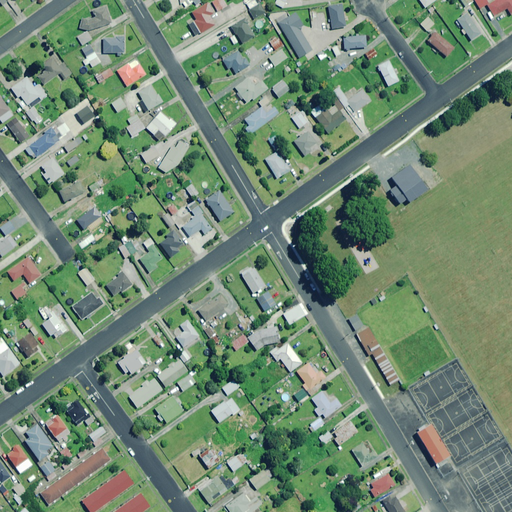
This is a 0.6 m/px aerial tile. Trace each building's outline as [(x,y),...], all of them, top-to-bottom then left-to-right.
[(226,7),(221,0),(213,0),(210,2),(216,12),(226,7)] [(249,10),(248,10),(253,19),(265,13),(259,3),(258,3),(255,0),(243,0),(249,10)] [(473,0),(478,8),(484,4),(493,17),(506,9),(510,15),(511,13),(511,1),(511,0),(473,0)] [(212,14),(206,3),(190,12),(195,20),(193,21),(200,33),(214,25),(209,16),(212,14)] [(345,27),(344,22),(347,21),(345,12),(342,13),(341,4),(326,7),(331,29),(345,27)] [(80,18),(78,28),(88,30),(110,23),(105,6),(90,11),(92,17),(85,19),(80,18)] [(432,6),(427,9),(431,18),(436,15),(432,6)] [(302,26),(294,14),(286,18),(284,14),(275,20),(298,58),(311,50),(298,28),(302,26)] [(479,35),(466,14),(456,20),(469,41),(479,35)] [(242,18),(229,27),(235,36),(239,43),(240,45),(254,36),(247,25),(249,23),(244,17),(242,18)] [(433,23),(427,17),(419,25),(426,31),(433,23)] [(443,26),(439,23),(434,29),(438,32),(443,26)] [(90,40),(86,32),(76,37),(81,45),(90,40)] [(453,48),(434,32),(426,40),(444,57),(453,48)] [(276,35),(267,41),(274,50),(282,45),(276,35)] [(115,36),(115,38),(101,38),(101,53),(115,53),(115,56),(119,56),(119,53),(124,53),(124,38),(124,36),(115,36)] [(348,50),(348,49),(365,47),(364,36),(346,37),(341,38),(342,49),(344,49),(344,50),(348,50)] [(92,53),(88,45),(80,49),(85,57),(92,53)] [(340,55),(336,46),(331,48),(335,57),(340,55)] [(376,55),(372,48),(363,54),(368,60),(376,55)] [(286,58),(280,50),(268,58),(273,66),(286,58)] [(241,59),(237,51),(221,60),(226,69),(230,67),(234,74),(249,65),(244,57),(241,59)] [(57,66),(51,57),(40,64),(45,71),(37,77),(42,85),(58,74),(62,80),(70,74),(62,63),(57,66)] [(397,82),(388,61),(377,66),(386,86),(397,82)] [(337,63),(331,68),(334,72),(340,68),(337,63)] [(130,70),(126,64),(116,71),(126,87),(144,74),(138,65),(130,70)] [(112,75),(108,69),(94,78),(98,84),(112,75)] [(32,88),(25,77),(9,87),(16,98),(19,96),(25,105),(38,97),(39,99),(45,96),(38,84),(32,88)] [(252,86),(246,78),(234,88),(238,93),(235,94),(239,99),(241,98),(245,103),(250,98),(252,100),(266,89),(260,81),(252,86)] [(288,90),(281,81),(270,89),(277,98),(288,90)] [(148,110),(162,102),(154,90),(153,91),(150,84),(137,93),(148,110)] [(332,92),(343,107),(346,105),(345,102),(347,101),(338,88),(332,92)] [(360,90),(346,102),(354,112),(369,100),(360,90)] [(322,103),(309,111),(325,133),(344,120),(338,111),(343,107),(332,92),(327,96),(334,105),(327,110),(322,103)] [(0,121),(1,123),(12,115),(0,100),(2,98),(0,95),(0,121)] [(257,102),(261,107),(243,120),(247,126),(244,128),(249,135),(278,114),(265,96),(257,102)] [(125,106),(119,98),(110,104),(115,112),(125,106)] [(93,117),(86,106),(74,114),(82,125),(93,117)] [(34,119),(36,122),(39,120),(36,117),(38,116),(32,107),(25,113),(31,121),(34,119)] [(173,124),(159,112),(145,129),(158,141),(173,124)] [(306,123),(299,112),(291,118),(298,128),(306,123)] [(144,129),(135,115),(127,120),(130,125),(125,128),(131,136),(144,129)] [(27,137),(13,117),(5,123),(19,143),(27,137)] [(58,138),(69,129),(64,123),(57,129),(55,126),(51,130),(49,128),(42,133),(43,135),(24,150),(29,156),(32,154),(36,158),(59,140),(58,138)] [(297,135),(298,137),(292,142),(303,157),(309,152),(307,150),(316,143),(307,131),(301,135),(300,133),(297,135)] [(82,142),(79,137),(63,147),(66,152),(82,142)] [(278,147),(271,137),(267,139),(273,150),(278,147)] [(188,147),(186,146),(188,143),(181,138),(178,141),(174,149),(171,147),(157,168),(164,173),(176,165),(188,147)] [(157,156),(151,147),(140,155),(145,163),(157,156)] [(78,160),(72,152),(63,158),(69,167),(78,160)] [(288,171),(276,152),(264,160),(275,179),(288,171)] [(63,174),(52,159),(40,167),(45,173),(42,176),(48,184),(51,181),(52,182),(63,174)] [(424,189),(405,163),(385,177),(404,203),(424,189)] [(103,184),(100,179),(88,187),(91,192),(99,187),(103,184)] [(197,193),(188,181),(182,185),(191,198),(197,193)] [(83,192),(78,182),(58,192),(63,202),(83,192)] [(232,212),(218,190),(204,199),(218,221),(232,212)] [(177,212),(172,205),(167,209),(172,216),(177,212)] [(193,216),(179,227),(189,239),(200,231),(203,235),(212,228),(201,214),(202,213),(196,205),(188,211),(193,216)] [(87,226),(89,230),(100,222),(97,219),(101,217),(93,206),(74,220),(82,230),(87,226)] [(174,223),(166,213),(161,217),(168,227),(174,223)] [(14,229),(8,221),(0,227),(0,230),(4,236),(14,229)] [(182,243),(172,230),(166,235),(167,238),(159,244),(169,258),(179,251),(176,247),(182,243)] [(0,256),(0,257),(16,246),(8,236),(0,241),(0,256)] [(153,244),(149,239),(142,243),(148,252),(138,259),(148,273),(156,267),(154,263),(161,258),(152,245),(153,244)] [(124,245),(129,255),(135,252),(129,242),(124,245)] [(129,255),(124,245),(118,248),(123,258),(129,255)] [(40,276),(27,257),(6,272),(12,281),(22,275),(28,284),(40,276)] [(94,280),(85,268),(77,274),(86,286),(94,280)] [(253,268),(241,276),(251,293),(264,286),(253,268)] [(132,284),(120,272),(117,275),(118,276),(105,287),(114,297),(119,292),(121,294),(132,284)] [(24,294),(19,286),(10,292),(16,300),(24,294)] [(275,304),(267,292),(255,299),(263,312),(275,304)] [(96,299),(91,293),(71,307),(80,320),(102,305),(97,298),(96,299)] [(228,304),(220,294),(197,311),(204,322),(228,304)] [(309,313),(301,302),(281,314),(288,325),(309,313)] [(52,311),(46,314),(49,319),(41,324),(49,336),(52,334),(55,338),(66,330),(52,311)] [(362,326),(356,315),(347,320),(354,331),(362,326)] [(31,326),(26,319),(22,322),(27,328),(31,326)] [(198,336),(186,320),(179,326),(183,332),(175,338),(182,347),(198,336)] [(213,335),(208,327),(203,331),(208,338),(213,335)] [(257,331),(247,338),(256,351),(263,346),(279,342),(276,327),(257,331)] [(14,335),(11,330),(7,332),(5,328),(2,330),(8,339),(14,335)] [(355,335),(367,356),(369,355),(388,385),(398,379),(367,328),(355,335)] [(37,346),(29,334),(15,342),(26,358),(37,351),(35,347),(37,346)] [(156,335),(151,339),(160,350),(165,346),(156,335)] [(247,342),(242,335),(230,343),(235,351),(247,342)] [(0,373),(2,376),(19,364),(8,349),(0,337),(0,373)] [(283,347),(281,344),(269,353),(276,362),(279,359),(289,372),(301,363),(287,344),(283,347)] [(139,357),(134,351),(131,353),(129,351),(126,353),(126,354),(115,362),(124,374),(127,371),(129,374),(141,365),(136,359),(139,357)] [(178,355),(176,353),(173,355),(176,359),(179,356),(183,362),(189,358),(184,351),(178,355)] [(187,371),(179,360),(156,376),(164,387),(187,371)] [(295,398),(300,405),(319,391),(314,386),(324,378),(319,371),(315,374),(307,364),(296,372),(304,383),(301,386),(305,390),(295,398)] [(182,392),(195,382),(191,377),(195,374),(193,371),(176,383),(182,392)] [(162,390),(154,379),(148,382),(147,380),(141,384),(142,387),(128,397),(136,408),(162,390)] [(237,388),(232,380),(221,388),(226,396),(237,388)] [(329,403),(321,392),(310,399),(317,408),(313,410),(317,417),(321,414),(324,417),(340,406),(335,399),(329,403)] [(165,423),(185,409),(176,398),(175,399),(172,395),(153,409),(158,415),(156,416),(160,421),(162,419),(165,423)] [(239,411),(231,399),(224,403),(224,402),(210,411),(218,423),(231,413),(232,415),(239,411)] [(87,425),(96,418),(93,414),(89,417),(76,401),(64,410),(76,426),(83,421),(87,425)] [(68,433),(56,415),(50,419),(52,422),(46,427),(53,438),(54,438),(56,441),(61,438),(64,441),(67,439),(64,436),(68,433)] [(323,424),(319,418),(309,425),(314,431),(323,424)] [(357,432),(349,421),(333,433),(336,437),(333,439),(338,446),(357,432)] [(443,452),(423,421),(411,428),(431,459),(443,452)] [(51,446),(35,424),(24,432),(29,438),(24,442),(38,461),(47,454),(45,450),(51,446)] [(105,432),(101,427),(93,432),(89,426),(84,430),(92,441),(105,432)] [(331,437),(327,431),(318,438),(322,444),(331,437)] [(99,438),(91,444),(94,447),(101,442),(99,438)] [(368,453),(362,443),(350,450),(360,466),(376,457),(372,451),(368,453)] [(26,459),(16,445),(11,450),(12,451),(5,456),(18,473),(25,468),(21,463),(26,459)] [(64,446),(58,451),(65,460),(71,455),(64,446)] [(111,460),(102,448),(39,494),(47,506),(111,460)] [(219,460),(210,448),(198,456),(207,469),(219,460)] [(84,449),(76,454),(78,458),(86,453),(84,449)] [(226,463),(232,471),(235,470),(236,471),(242,467),(241,465),(246,461),(240,453),(226,463)] [(71,464),(68,460),(61,465),(63,469),(71,464)] [(39,466),(45,476),(52,472),(53,471),(47,461),(39,466)] [(0,483),(3,482),(9,477),(0,464),(0,483)] [(36,470),(30,475),(35,480),(41,475),(36,470)] [(94,511),(133,484),(122,470),(104,483),(90,493),(80,500),(88,511),(94,511)] [(269,480),(262,470),(248,480),(255,490),(269,480)] [(53,472),(45,477),(48,481),(56,476),(53,472)] [(394,485),(387,473),(369,483),(372,489),(369,490),(373,497),(394,485)] [(226,490),(216,476),(197,490),(207,504),(226,490)] [(37,482),(29,488),(32,492),(40,486),(37,482)] [(25,493),(19,497),(17,495),(13,498),(18,505),(28,497),(25,493)] [(260,511),(257,507),(260,505),(256,498),(249,503),(243,493),(222,507),(225,511),(260,511)] [(141,511),(149,507),(139,494),(114,511),(141,511)] [(403,511),(392,494),(381,501),(387,511),(403,511)]
